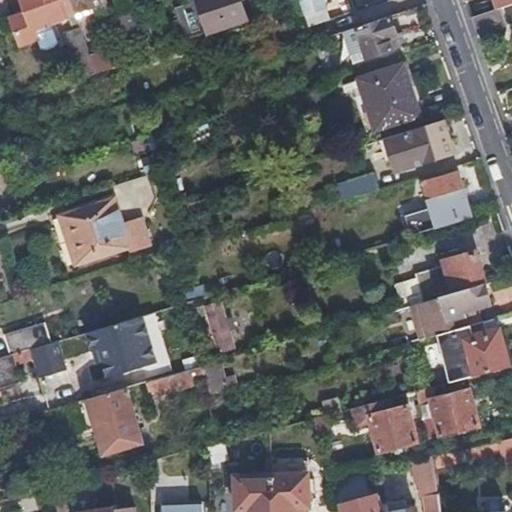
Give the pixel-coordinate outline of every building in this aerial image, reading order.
[(32,27),(77,12),(72,0),(22,0),(25,9),(9,15),(18,42),(34,36),(32,27)] [(72,0),(77,12),(106,2),(105,0),(72,0)] [(197,0),(174,8),(184,38),(246,18),(239,0),(197,0)] [(299,0),(309,26),(354,11),(349,0),(299,0)] [(511,0),(464,0),(471,18),(497,8),(511,1),(511,0)] [(145,21),(141,7),(121,13),(125,26),(145,21)] [(497,8),(471,18),(477,34),(504,26),(497,8)] [(400,37),(393,15),(343,31),(354,62),(395,49),(392,40),(400,37)] [(145,21),(125,26),(130,42),(139,39),(141,45),(151,41),(145,21)] [(67,31),(82,77),(97,72),(93,59),(89,48),(85,36),(82,27),(67,31)] [(96,33),(85,36),(89,48),(99,44),(96,33)] [(93,59),(97,72),(114,67),(110,53),(93,59)] [(402,66),(357,80),(372,129),(417,115),(402,66)] [(454,156),(442,120),(383,139),(392,167),(413,160),(416,167),(454,156)] [(0,169),(15,165),(7,140),(3,142),(0,142),(0,169)] [(375,190),(378,190),(372,173),(338,183),(343,200),(375,190)] [(425,194),(436,228),(473,217),(458,173),(421,184),(425,194)] [(381,207),(397,202),(391,186),(378,190),(375,190),(381,207)] [(119,226),(111,201),(58,217),(72,264),(125,249),(126,253),(147,246),(138,221),(119,226)] [(419,201),(401,203),(405,233),(423,231),(419,201)] [(440,296),(484,282),(476,253),(431,266),(432,270),(440,296)] [(419,274),(426,299),(440,296),(432,270),(419,274)] [(415,303),(423,338),(436,334),(450,330),(447,319),(463,314),(462,310),(490,301),(484,282),(440,296),(426,299),(415,303)] [(232,345),(218,299),(203,304),(216,350),(232,345)] [(142,314),(87,330),(92,349),(99,347),(103,360),(107,375),(156,361),(142,314)] [(450,330),(436,334),(449,380),(509,365),(499,330),(487,334),(483,320),(450,330)] [(30,347),(54,340),(48,321),(6,334),(12,352),(30,347)] [(54,340),(30,347),(39,376),(67,368),(58,339),(54,340)] [(99,347),(92,349),(96,362),(103,360),(99,347)] [(0,384),(20,380),(12,352),(0,355),(0,384)] [(209,393),(222,388),(215,360),(200,364),(204,378),(209,393)] [(158,391),(204,378),(200,364),(154,377),(156,386),(158,391)] [(151,387),(156,386),(154,377),(148,379),(149,383),(151,387)] [(143,439),(135,413),(127,385),(99,393),(90,396),(105,450),(143,439)] [(427,386),(415,389),(420,401),(427,399),(431,399),(427,386)] [(471,389),(431,399),(427,399),(438,435),(480,425),(471,389)] [(390,396),(351,406),(356,423),(369,419),(377,449),(418,439),(409,404),(392,407),(390,396)] [(427,399),(420,401),(429,438),(438,435),(427,399)] [(326,413),(315,416),(319,430),(329,427),(326,413)] [(511,459),(511,437),(499,440),(504,462),(511,459)] [(434,453),(405,460),(408,472),(420,471),(421,479),(437,477),(434,453)] [(294,457),(274,457),(274,473),(294,472),(294,457)] [(361,468),(368,495),(378,492),(372,466),(361,468)] [(274,473),(274,511),(295,511),(296,506),(311,506),(310,472),(294,472),(274,473)] [(252,511),(274,511),(274,473),(237,474),(236,506),(253,507),(252,511)] [(96,509),(91,474),(64,481),(71,511),(82,511),(96,509)] [(29,490),(46,486),(43,479),(27,483),(29,490)] [(71,511),(64,481),(54,484),(60,511),(71,511)] [(426,511),(441,511),(439,490),(424,493),(426,511)] [(383,511),(378,492),(368,495),(341,502),(343,511),(383,511)] [(203,511),(203,501),(164,501),(164,511),(203,511)]
